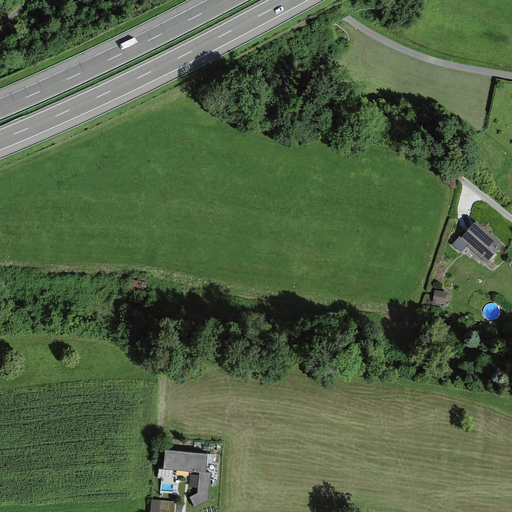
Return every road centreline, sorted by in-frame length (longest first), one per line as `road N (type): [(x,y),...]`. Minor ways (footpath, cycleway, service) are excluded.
road 1 (motorway): [(0,140),(290,0)]
road 2 (motorway): [(227,0),(0,108)]
road 3 (residential): [(321,0),(425,59),(511,77)]
